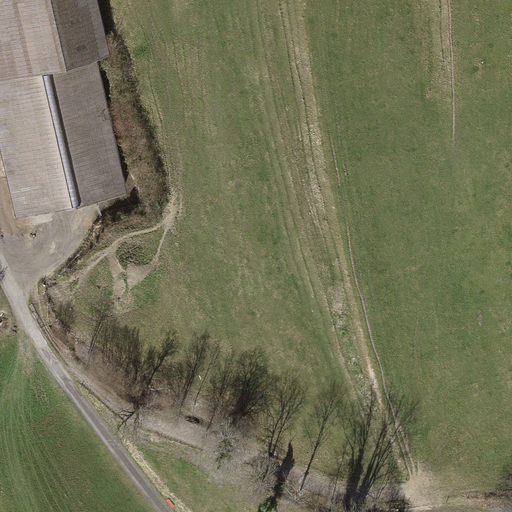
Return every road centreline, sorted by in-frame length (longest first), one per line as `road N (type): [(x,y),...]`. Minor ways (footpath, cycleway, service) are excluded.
road 1 (track): [(286,0),(309,230),(397,489)]
road 2 (track): [(0,261),(31,333),(160,511)]
